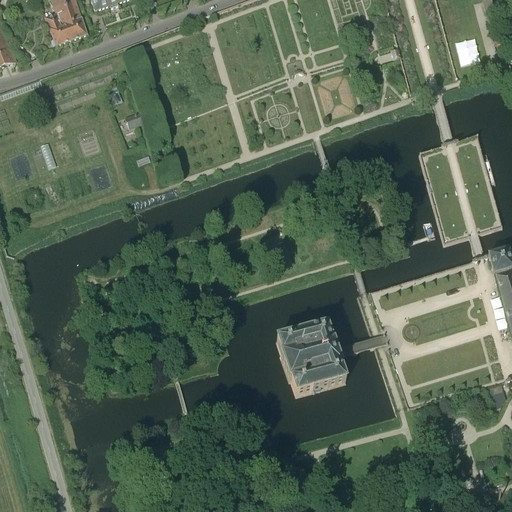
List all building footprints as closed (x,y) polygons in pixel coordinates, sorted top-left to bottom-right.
[(55,49),(86,38),(73,0),(57,0),(51,3),(56,16),(44,21),(55,49)] [(89,0),(94,14),(109,9),(110,11),(117,9),(116,6),(132,1),(131,0),(89,0)] [(502,45),(503,45),(490,0),(489,0),(483,2),(494,47),(502,45)] [(0,70),(16,64),(0,25),(0,70)] [(393,63),(401,61),(398,50),(390,52),(393,63)] [(118,93),(111,96),(116,107),(123,103),(118,93)] [(128,133),(145,127),(141,114),(123,121),(128,133)] [(47,171),(56,168),(49,144),(40,147),(47,171)] [(283,235),(264,240),(273,273),(292,268),(283,235)] [(511,268),(511,267),(508,252),(487,257),(487,259),(492,278),(494,278),(500,301),(511,344),(511,345),(511,268)] [(331,345),(326,328),(276,344),(280,357),(279,357),(288,385),(290,385),(295,400),(345,384),(340,369),(341,369),(339,363),(337,359),(336,353),(333,344),(331,345)] [(493,398),(487,400),(491,413),(496,411),(493,398)]
